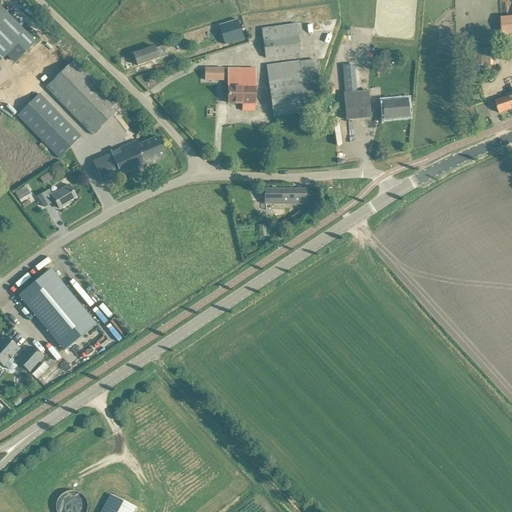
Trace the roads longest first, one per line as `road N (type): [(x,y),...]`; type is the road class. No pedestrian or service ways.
road 1 (tertiary): [(19,441),(393,193)]
road 2 (unclassified): [(204,170),(37,0)]
road 3 (unclassified): [(0,288),(114,211),(204,170)]
road 4 (unclassified): [(393,193),(373,174),(204,170)]
road 5 (unknown): [(0,87),(27,76),(73,117),(114,211)]
road 6 (tertiary): [(393,193),(511,133)]
